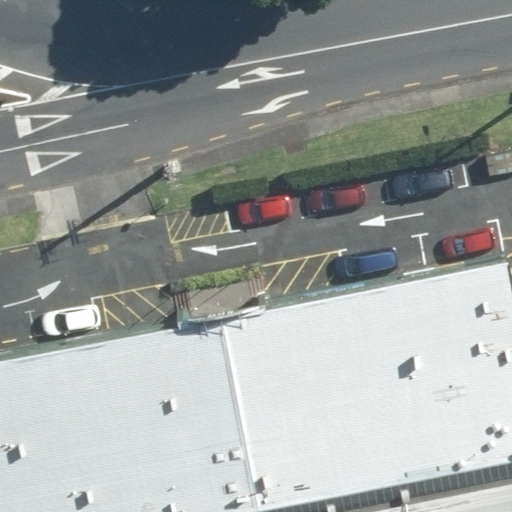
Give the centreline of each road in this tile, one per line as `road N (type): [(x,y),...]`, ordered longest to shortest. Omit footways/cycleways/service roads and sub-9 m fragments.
road 1 (unclassified): [(432,27),(269,92),(0,150)]
road 2 (unclassified): [(73,40),(432,27)]
